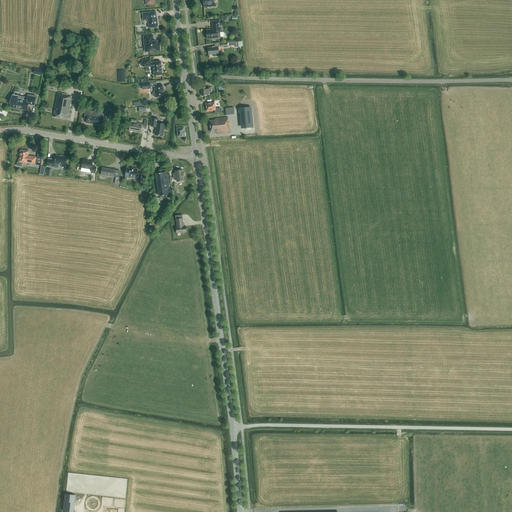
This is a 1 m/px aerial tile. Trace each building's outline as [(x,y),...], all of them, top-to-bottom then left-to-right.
[(158,27),(157,26),(158,26),(158,23),(157,23),(156,12),(143,14),(144,20),(148,20),(149,28),(158,27)] [(220,37),(220,32),(221,32),(220,21),(212,21),(213,30),(206,31),(207,39),(212,38),(212,39),(219,38),(218,37),(220,37)] [(144,36),(145,52),(160,50),(159,44),(157,44),(156,41),(153,42),(152,35),(144,36)] [(218,47),(208,48),(209,55),(219,54),(218,47)] [(150,59),(142,60),(142,67),(153,66),(154,76),(162,75),(161,61),(152,62),(152,63),(150,63),(150,59)] [(155,97),(164,96),(163,85),(154,86),(155,92),(154,92),(153,93),(153,96),(154,97),(155,97)] [(211,88),(209,88),(206,88),(201,88),(202,96),(207,96),(207,95),(209,95),(209,92),(211,92),(211,88)] [(27,110),(28,104),(34,105),(36,96),(28,95),(27,97),(25,97),(25,98),(24,98),(18,97),(19,96),(18,96),(14,95),(16,91),(15,91),(11,103),(12,108),(13,108),(21,109),(21,108),(23,109),(23,108),(23,109),(27,110)] [(68,95),(60,94),(57,93),(53,117),(66,119),(67,113),(68,113),(72,97),(67,96),(68,95)] [(215,109),(214,103),(205,104),(206,111),(215,110),(215,113),(221,112),(221,108),(218,108),(215,109)] [(226,109),(227,116),(236,115),(235,108),(226,109)] [(241,109),(243,129),(253,128),(251,108),(241,109)] [(87,119),(86,123),(98,125),(100,112),(85,110),(84,119),(87,119)] [(216,133),(230,132),(229,122),(228,122),(228,117),(215,119),(215,120),(209,121),(210,132),(216,131),(216,133)] [(158,119),(152,118),(151,126),(156,127),(155,135),(163,136),(165,124),(157,123),(158,119)] [(146,128),(148,121),(145,120),(144,124),(142,124),(138,123),(138,124),(130,123),(129,130),(140,132),(141,127),(146,128)] [(184,128),(177,128),(178,137),(185,136),(186,136),(185,133),(184,133),(184,128)] [(35,164),(36,157),(28,156),(28,151),(21,150),(18,162),(17,162),(17,166),(22,166),(22,162),(26,163),(27,162),(35,164)] [(58,167),(59,164),(66,165),(67,157),(56,155),(55,159),(48,158),(46,166),(57,168),(58,167)] [(94,173),(95,168),(92,167),(93,162),(83,160),(81,168),(91,170),(91,172),(94,173)] [(113,177),(115,170),(102,168),(101,175),(113,177)] [(142,183),(144,174),(140,173),(139,174),(137,174),(137,169),(133,168),(133,169),(126,168),(125,176),(136,178),(139,178),(138,182),(142,183)] [(184,179),(184,178),(184,177),(183,177),(182,170),(175,171),(176,173),(173,173),(174,179),(176,179),(177,181),(184,180),(184,179)] [(170,193),(173,193),(172,188),(170,189),(168,177),(167,177),(166,172),(156,174),(159,196),(170,194),(170,193)] [(177,233),(186,232),(186,226),(184,226),(183,218),(176,219),(177,227),(176,227),(177,233)] [(76,493),(65,492),(64,509),(74,510),(76,493)]
